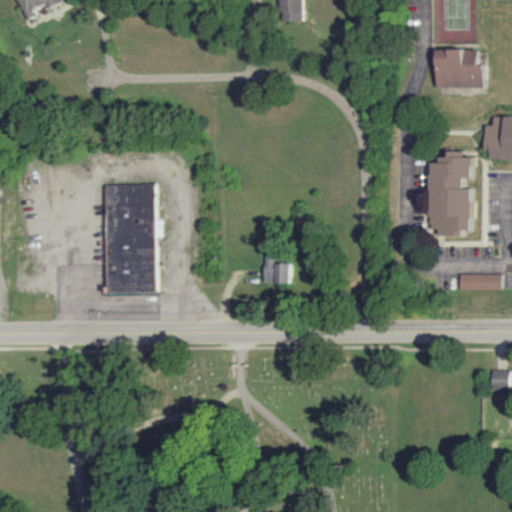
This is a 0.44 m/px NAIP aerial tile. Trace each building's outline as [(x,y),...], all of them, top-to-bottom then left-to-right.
[(22,0),(33,19),(64,3),(62,0),(22,0)] [(306,0),(284,0),(284,21),(306,21),(306,0)] [(443,53),(444,91),(491,90),(490,53),(443,53)] [(492,122),(511,122),(511,161),(492,161),(492,122)] [(437,165),(477,165),(476,232),(437,232),(437,165)] [(160,292),(158,182),(107,183),(110,293),(160,292)] [(267,281),(295,281),(295,261),(279,261),(279,248),(267,248),(267,281)] [(503,272),(460,272),(460,288),(503,288),(503,272)] [(511,389),(511,368),(495,369),(495,390),(511,389)]
